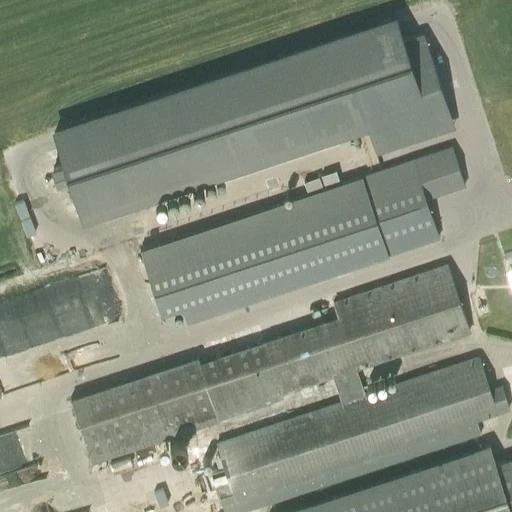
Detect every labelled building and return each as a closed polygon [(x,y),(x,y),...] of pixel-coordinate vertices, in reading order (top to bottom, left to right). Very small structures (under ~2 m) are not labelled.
[(441,91),(440,87),(422,32),(403,39),(397,19),(53,133),(80,213),(365,119),(375,152),(414,139),(420,136),(424,134),(428,131),(431,128),(432,126),(435,123),(437,119),(440,113),(441,109),(442,104),(442,100),(442,95),(441,91)] [(438,237),(425,198),(464,185),(451,145),(140,248),(160,311),(181,304),(186,320),(438,237)] [(334,381),(357,373),(355,367),(469,330),(447,263),(193,347),(197,356),(70,398),(92,463),(218,421),(217,420),(334,381)] [(340,402),(217,443),(220,454),(224,465),(233,492),(210,499),(214,511),(239,511),(238,508),(448,438),(446,429),(508,408),(501,385),(489,389),(478,356),(364,394),(357,373),(334,381),(340,402)] [(0,434),(0,474),(41,463),(30,425),(0,434)] [(489,444),(281,511),(511,511),(511,459),(511,457),(495,462),(489,444)] [(220,454),(213,457),(216,468),(224,465),(220,454)]
